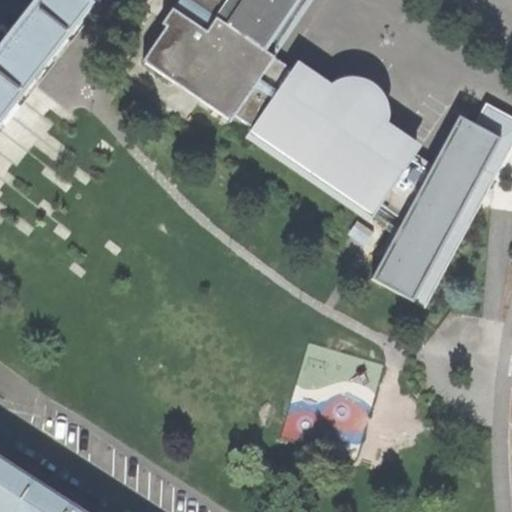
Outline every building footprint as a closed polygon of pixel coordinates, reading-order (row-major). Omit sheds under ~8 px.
[(49,0),(37,16),(0,63),(0,129),(93,11),(90,9),(78,0),(49,0)] [(49,0),(39,0),(30,11),(37,16),(49,0)] [(78,0),(90,9),(97,0),(78,0)] [(405,223),(434,169),(270,52),(246,86),(197,53),(179,41),(203,4),(221,16),(231,22),(245,0),(184,0),(178,10),(174,7),(163,24),(169,28),(144,62),(175,84),(181,76),(207,93),(201,101),(231,122),(235,116),(255,129),(253,132),(371,213),(378,204),(405,223)] [(221,16),(197,53),(246,86),(270,52),(305,0),(245,0),(231,22),(221,16)] [(179,41),(197,53),(221,16),(203,4),(179,41)] [(175,84),(201,101),(207,93),(181,76),(175,84)] [(447,144),(434,169),(405,223),(374,281),(415,303),(502,141),(461,119),(459,121),(473,129),(461,151),(447,144)] [(459,121),(447,144),(461,151),(473,129),(459,121)] [(369,217),(371,213),(253,132),(250,136),(369,217)] [(0,511),(78,511),(69,506),(0,460),(0,511)]
